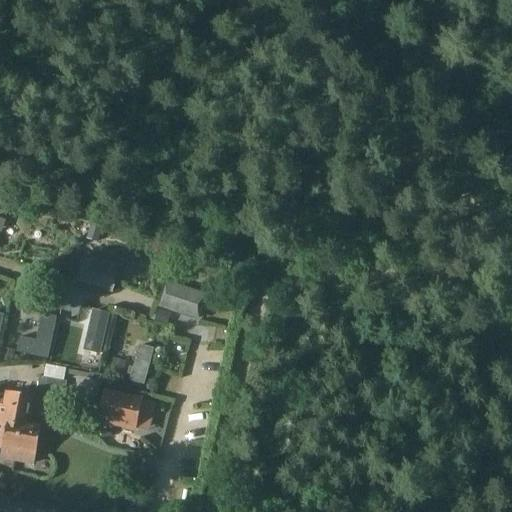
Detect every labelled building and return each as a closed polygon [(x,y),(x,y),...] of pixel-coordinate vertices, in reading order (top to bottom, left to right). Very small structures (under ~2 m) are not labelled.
[(91,225),(86,240),(97,244),(102,229),(91,225)] [(111,293),(120,265),(85,253),(76,281),(111,293)] [(197,320),(205,294),(165,282),(157,308),(197,320)] [(158,311),(154,322),(166,327),(170,315),(158,311)] [(19,338),(16,352),(47,358),(55,318),(41,315),(35,341),(19,338)] [(4,349),(2,360),(12,362),(14,352),(4,349)] [(171,353),(164,397),(191,402),(198,358),(171,353)] [(113,360),(110,373),(122,377),(126,363),(113,360)] [(65,382),(37,377),(34,390),(63,395),(65,382)] [(105,391),(98,422),(134,430),(141,400),(105,391)] [(0,448),(0,456),(33,463),(40,429),(25,426),(31,397),(7,392),(4,407),(8,408),(0,448)] [(134,502),(125,511),(126,511),(142,511),(143,511),(134,502)]
